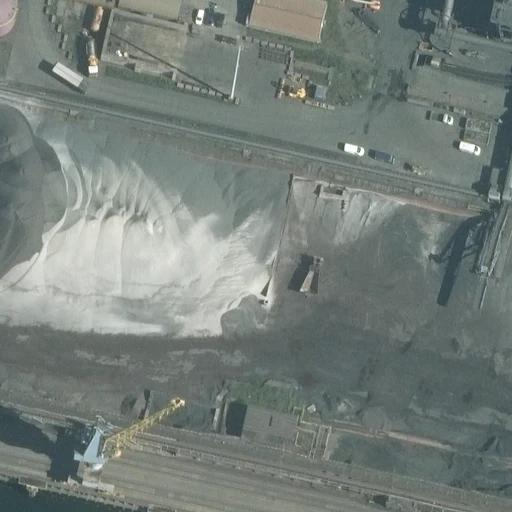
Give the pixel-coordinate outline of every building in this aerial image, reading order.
[(118,0),(116,9),(136,14),(176,23),(176,21),(180,6),(180,0),(118,0)] [(254,0),(251,14),(248,28),(317,43),(319,36),(321,28),(322,21),(324,13),(326,5),(304,0),(254,0)] [(288,420),(246,411),(240,443),(180,429),(179,435),(179,436),(176,452),(171,451),(171,452),(175,453),(175,456),(315,487),(315,485),(319,485),(320,484),(315,483),(321,460),(303,456),(304,452),(293,450),(292,454),(286,453),(282,446),(288,420)] [(411,511),(417,488),(352,474),(349,491),(348,491),(348,492),(349,492),(349,491),(387,500),(385,508),(404,511),(411,511)] [(48,489),(21,483),(20,487),(28,489),(29,492),(36,494),(39,491),(48,493),(48,489)]
